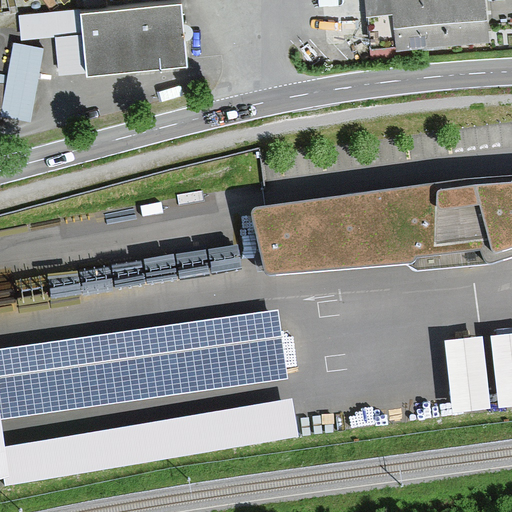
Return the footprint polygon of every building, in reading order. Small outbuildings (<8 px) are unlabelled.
[(432,20),(430,0),(362,0),(363,10),(387,8),(389,43),(421,41),(419,21),(432,20)] [(419,21),(421,41),(483,36),(479,0),(430,0),(432,20),(419,21)] [(182,63),(176,1),(15,16),(18,42),(54,38),(57,72),(79,69),(80,73),(182,63)] [(0,118),(26,124),(41,51),(8,45),(0,85),(0,118)] [(511,179),(457,185),(254,212),(269,275),(418,268),(493,265),(511,258),(511,179)] [(302,323),(1,368),(11,436),(312,392),(302,323)] [(511,323),(447,329),(453,404),(511,399),(511,323)]
